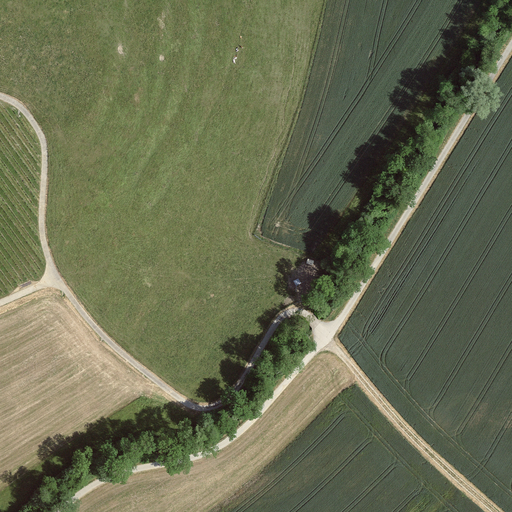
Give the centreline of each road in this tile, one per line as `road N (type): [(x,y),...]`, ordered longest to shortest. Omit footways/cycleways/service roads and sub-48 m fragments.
road 1 (track): [(0,96),(36,129),(40,238),(54,279),(117,349),(184,401),(204,408),(226,400),(287,312),(305,313),(326,337)]
road 2 (track): [(326,337),(511,47)]
